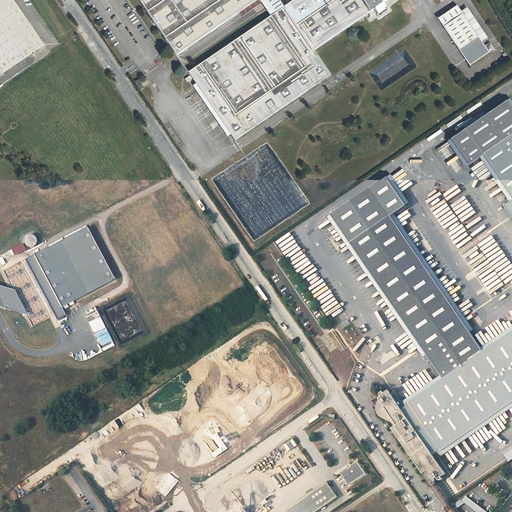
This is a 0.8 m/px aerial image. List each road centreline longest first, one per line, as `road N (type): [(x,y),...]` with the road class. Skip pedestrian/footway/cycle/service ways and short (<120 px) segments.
road 1 (residential): [(416,511),(64,0)]
road 2 (unknown): [(422,0),(424,14),(412,28),(218,154),(206,150),(160,81)]
road 3 (unknown): [(268,258),(340,355),(337,395)]
